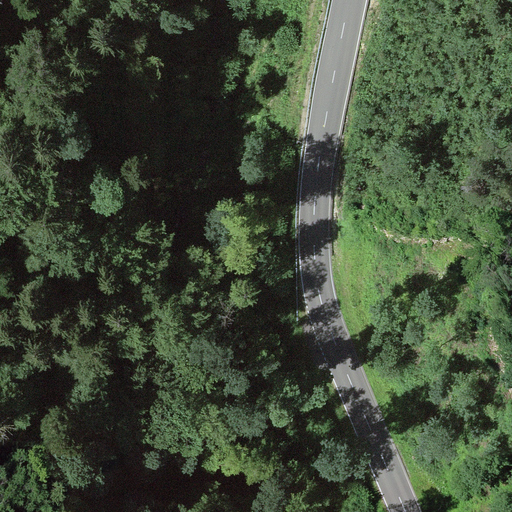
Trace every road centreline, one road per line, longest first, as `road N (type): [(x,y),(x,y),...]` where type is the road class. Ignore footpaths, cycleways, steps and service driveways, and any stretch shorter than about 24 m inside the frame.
road 1 (track): [(152,0),(161,74),(156,246),(182,254),(210,205),(246,61),(284,0)]
road 2 (tertiary): [(408,511),(319,309),(318,183),(349,0)]
